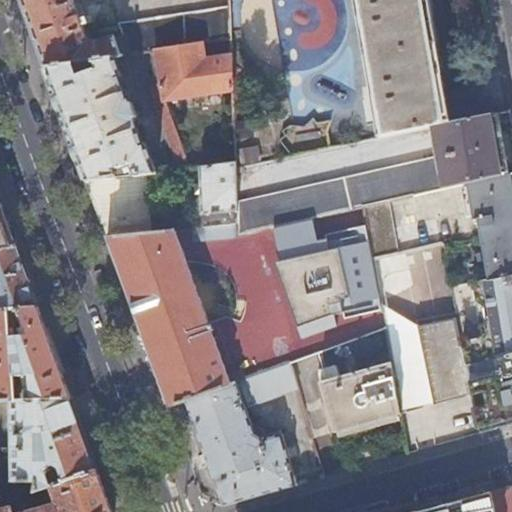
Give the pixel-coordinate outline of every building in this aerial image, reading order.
[(20,0),(27,16),(45,67),(114,57),(133,54),(156,51),(203,44),(230,40),(229,8),(119,22),(123,39),(115,40),(114,36),(99,38),(88,36),(80,15),(85,13),(81,1),(79,0),(20,0)] [(353,0),(377,139),(432,127),(451,123),(430,0),(353,0)] [(205,60),(203,44),(156,51),(161,74),(150,76),(154,103),(177,170),(188,169),(165,100),(231,91),(230,56),(205,60)] [(114,57),(45,67),(67,125),(87,181),(113,178),(112,168),(132,162),(133,175),(145,174),(155,173),(145,143),(142,144),(134,122),(136,116),(128,96),(125,97),(118,77),(121,76),(114,57)] [(290,112),(312,109),(308,82),(287,85),(290,112)] [(235,205),(236,209),(236,215),(236,223),(236,235),(237,235),(273,227),(312,219),(361,208),(385,202),(463,185),(511,174),(511,127),(509,111),(451,123),(432,127),(438,159),(235,205)] [(234,169),(234,164),(199,168),(201,212),(236,209),(235,205),(234,169)] [(113,178),(87,181),(98,212),(107,236),(151,232),(145,174),(133,175),(113,178)] [(511,174),(463,185),(463,189),(465,199),(469,218),(470,221),(472,221),(473,225),(475,225),(485,281),(511,275),(511,174)] [(465,199),(463,189),(457,191),(462,219),(469,218),(465,199)] [(385,202),(361,208),(367,242),(370,260),(395,254),(385,202)] [(0,246),(15,245),(0,204),(0,246)] [(174,230),(192,228),(191,212),(159,215),(155,232),(174,230)] [(312,219),(273,227),(281,261),(274,262),(301,340),(335,328),(332,316),(342,314),(339,300),(348,299),(349,306),(378,300),(370,260),(367,242),(329,250),(326,239),(317,240),(312,219)] [(151,232),(107,236),(139,324),(169,406),(184,401),(228,385),(174,230),(155,232),(151,232)] [(0,308),(37,305),(27,279),(15,245),(0,246),(0,308)] [(511,275),(485,281),(498,357),(511,352),(511,275)] [(37,305),(0,308),(0,398),(10,398),(69,395),(56,359),(37,305)] [(419,324),(435,405),(471,395),(465,363),(456,317),(419,324)] [(511,352),(498,357),(465,363),(471,395),(479,433),(511,424),(511,352)] [(295,390),(287,364),(237,382),(247,407),(295,390)] [(399,414),(390,365),(317,385),(331,432),(366,423),(399,414)] [(233,383),(228,385),(184,401),(222,505),(295,484),(280,431),(259,437),(251,433),(233,383)] [(85,440),(69,395),(10,398),(10,446),(0,445),(0,478),(35,479),(34,491),(96,468),(85,440)] [(366,423),(331,432),(331,434),(336,433),(397,417),(399,417),(399,414),(366,423)] [(397,417),(336,433),(337,440),(399,424),(397,417)] [(0,478),(0,511),(112,511),(107,497),(96,468),(34,491),(35,479),(0,478)] [(500,490),(491,493),(494,511),(511,511),(511,490),(511,487),(500,490)] [(470,498),(486,494),(485,490),(468,495),(470,498)] [(427,510),(420,511),(494,511),(491,493),(486,494),(470,498),(443,506),(435,508),(427,510)] [(426,506),(427,510),(435,508),(443,506),(442,502),(426,506)]
